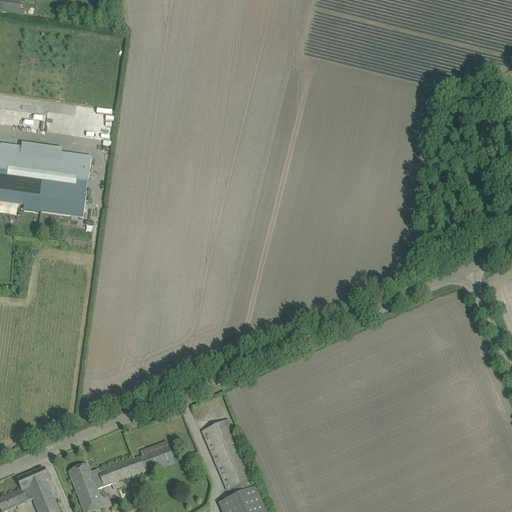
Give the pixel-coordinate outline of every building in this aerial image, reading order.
[(0,0),(0,12),(25,16),(25,12),(21,11),(21,5),(10,3),(11,0),(8,0),(0,0)] [(485,89),(490,103),(499,99),(494,86),(485,89)] [(94,132),(95,111),(75,110),(74,132),(94,132)] [(506,116),(489,122),(472,127),(479,147),(510,137),(511,134),(506,116)] [(0,202),(24,206),(24,209),(84,217),(87,193),(89,180),(90,168),(41,161),(43,148),(22,145),(22,149),(2,146),(0,158),(0,202)] [(230,490),(234,499),(220,505),(222,511),(267,511),(258,488),(254,480),(229,421),(203,433),(228,491),(230,490)] [(70,473),(73,482),(84,511),(95,511),(103,509),(97,490),(146,472),(145,472),(151,469),(152,472),(175,463),(168,446),(145,454),(146,457),(141,459),(140,458),(99,473),(99,471),(91,474),(88,466),(70,473)] [(6,511),(34,500),(38,511),(58,511),(46,482),(49,480),(44,469),(18,480),(22,490),(0,499),(0,507),(1,511),(6,511)] [(140,510),(142,511),(154,511),(156,510),(146,502),(140,510)]
